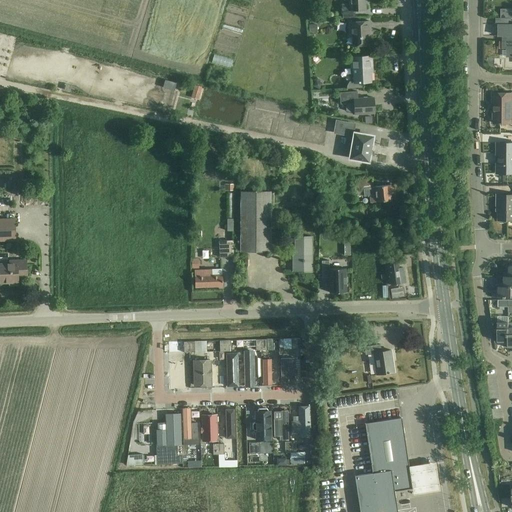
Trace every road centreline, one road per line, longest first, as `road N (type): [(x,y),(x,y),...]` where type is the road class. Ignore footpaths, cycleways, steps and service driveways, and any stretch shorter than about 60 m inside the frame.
road 1 (residential): [(157,316),(160,399),(310,395),(308,311)]
road 2 (secondary): [(445,306),(418,21)]
road 3 (residential): [(511,458),(504,453),(509,418),(500,360),(488,352),(477,290),(482,246)]
road 4 (secondary): [(476,488),(445,306)]
road 5 (residential): [(474,78),(482,246)]
road 6 (residential): [(157,316),(308,311)]
road 7 (residential): [(308,311),(445,306)]
road 8 (unclassified): [(0,322),(130,317)]
